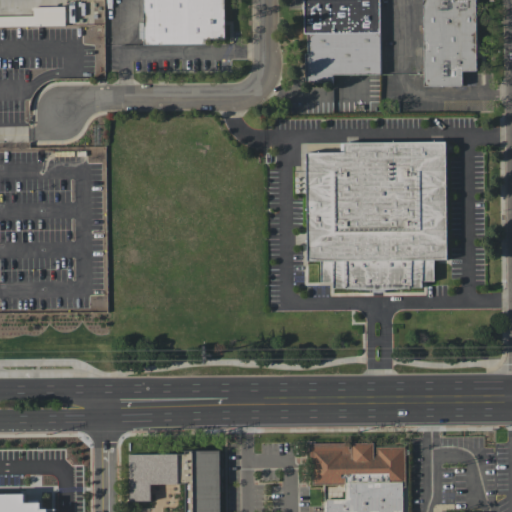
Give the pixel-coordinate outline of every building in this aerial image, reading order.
[(223,0),(224,38),(205,39),(205,43),(140,44),(140,22),(143,22),(142,0),(223,0)] [(304,0),(379,0),(379,73),(332,74),(332,81),(305,81),(304,0)] [(423,86),(422,0),(475,0),(476,70),(462,70),(462,85),(423,86)] [(0,26),(65,25),(64,6),(33,7),(33,15),(0,15),(0,26)] [(445,141),(446,258),(433,258),(433,280),(421,280),(421,288),(332,289),(332,281),(320,281),(319,260),(306,260),(305,152),(339,152),(339,141),(445,141)] [(402,511),(326,511),(326,498),(344,498),(344,483),(310,483),(310,442),(374,442),(374,446),(402,446),(402,511)] [(221,511),(221,450),(186,450),(186,454),(130,454),(130,500),(151,500),(151,485),(179,485),(187,485),(187,511),(221,511)]
